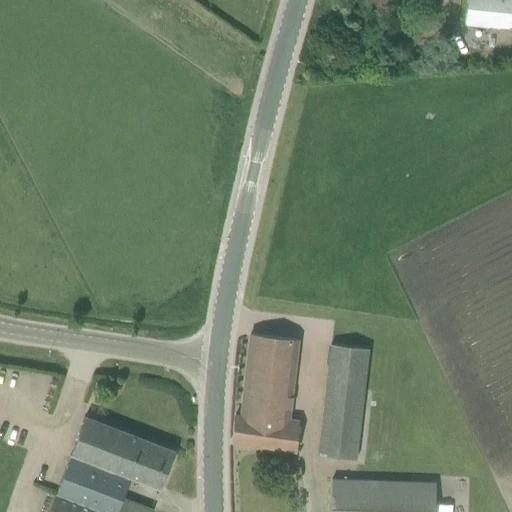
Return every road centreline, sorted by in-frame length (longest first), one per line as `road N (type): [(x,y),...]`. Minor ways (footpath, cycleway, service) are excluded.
road 1 (tertiary): [(218,363),(253,172),(300,0)]
road 2 (tertiary): [(218,363),(0,328)]
road 3 (tertiary): [(215,511),(218,363)]
